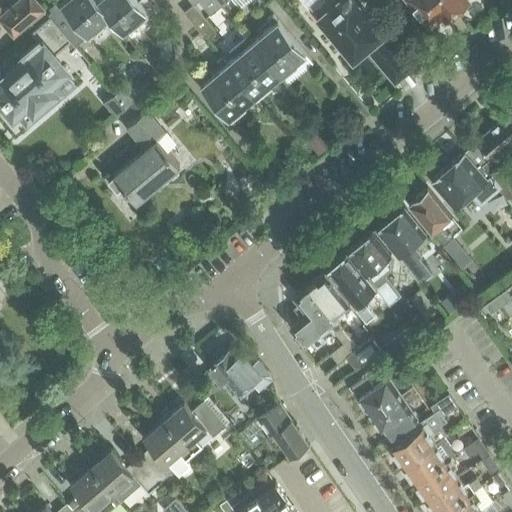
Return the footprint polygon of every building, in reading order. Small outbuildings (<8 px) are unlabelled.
[(36,0),(17,0),(0,14),(0,18),(14,35),(30,21),(33,25),(33,24),(46,13),(47,13),(36,0)] [(62,0),(48,12),(50,14),(75,44),(86,35),(87,36),(109,17),(110,16),(96,0),(62,0)] [(96,0),(110,16),(109,17),(122,32),(146,12),(136,0),(96,0)] [(216,0),(197,0),(210,14),(221,5),(216,0)] [(240,7),(233,0),(216,0),(221,5),(230,16),(240,7)] [(315,0),(309,5),(315,13),(317,11),(321,16),(316,20),(324,29),(326,27),(352,58),(365,47),(391,78),(397,74),(396,73),(407,63),(353,0),(315,0)] [(411,0),(430,22),(449,7),(452,10),(464,0),(411,0)] [(204,37),(214,28),(192,3),(182,11),(204,37)] [(6,75),(0,80),(0,95),(13,112),(28,100),(34,108),(55,90),(50,84),(56,78),(55,77),(63,70),(50,56),(57,50),(68,41),(73,47),(75,44),(50,14),(48,16),(46,13),(33,24),(35,26),(32,30),(39,38),(21,53),(25,58),(6,74),(6,75)] [(269,25),(251,40),(278,72),(277,72),(280,75),(306,53),(273,14),(265,21),(269,25)] [(251,40),(248,36),(242,41),(245,45),(226,61),(226,62),(252,93),(252,94),(254,97),(280,75),(277,72),(278,72),(251,40)] [(171,39),(160,40),(161,56),(172,55),(171,39)] [(226,61),(223,57),(215,63),(219,67),(200,84),(229,118),(254,97),(252,94),(252,93),(226,62),(226,61)] [(114,114),(138,95),(126,81),(103,100),(114,114)] [(135,202),(179,165),(157,138),(164,132),(145,109),(125,126),(143,147),(111,174),(113,176),(107,181),(116,192),(122,186),(135,202)] [(511,114),(509,111),(475,140),(490,157),(496,164),(487,172),(498,186),(508,198),(511,202),(511,167),(506,160),(511,154),(511,114)] [(317,125),(303,138),(318,154),(332,142),(317,125)] [(475,140),(430,178),(453,206),(472,191),(481,201),(498,186),(487,172),(496,164),(490,157),(475,140)] [(50,176),(39,163),(31,169),(43,183),(50,176)] [(407,201),(430,231),(441,245),(461,229),(450,215),(427,186),(407,201)] [(375,227),(397,254),(419,282),(432,272),(419,256),(421,254),(415,247),(421,241),(418,237),(424,232),(403,205),(375,227)] [(370,229),(345,249),(376,288),(388,303),(390,301),(397,296),(400,294),(384,274),(386,272),(388,270),(389,267),(389,265),(389,263),(389,261),(388,260),(388,258),(386,257),(390,254),(370,229)] [(460,243),(450,252),(462,267),(472,258),(460,243)] [(353,307),(376,288),(345,249),(344,250),(345,251),(324,268),(352,304),(351,305),(353,307)] [(348,307),(351,305),(352,304),(324,268),(306,282),(327,309),(326,309),(331,315),(345,304),(348,307)] [(322,313),(326,309),(327,309),(306,282),(291,294),(296,301),(291,305),(299,315),(289,323),(305,343),(330,323),(322,313)] [(503,290),(494,296),(501,305),(509,298),(503,290)] [(397,296),(390,301),(400,312),(406,307),(397,296)] [(489,313),(501,305),(494,296),(483,305),(489,313)] [(366,321),(374,314),(367,306),(359,312),(366,321)] [(407,325),(381,345),(390,358),(417,337),(407,325)] [(334,331),(343,342),(346,346),(353,341),(341,326),(334,331)] [(345,355),(355,369),(381,349),(370,335),(345,355)] [(356,345),(353,341),(346,346),(343,342),(329,353),(337,361),(356,345)] [(258,386),(270,376),(268,371),(257,357),(252,361),(236,343),(229,350),(226,347),(224,349),(221,346),(212,354),(215,357),(212,359),(213,361),(208,365),(216,373),(220,370),(237,390),(251,378),(258,386)] [(348,382),(356,393),(357,395),(356,399),(360,405),(364,405),(380,429),(384,427),(389,435),(415,417),(378,362),(348,382)] [(196,386),(186,395),(194,405),(205,396),(196,386)] [(182,400),(163,417),(192,451),(200,445),(193,436),(204,426),(212,435),(225,424),(203,399),(190,410),(182,400)] [(279,400),(258,415),(270,431),(290,417),(279,400)] [(402,464),(434,441),(446,433),(440,424),(446,420),(438,408),(424,418),(426,421),(390,446),(402,464)] [(151,443),(138,454),(160,479),(173,468),(179,475),(189,465),(184,459),(192,451),(163,417),(143,434),(151,443)] [(256,417),(239,431),(252,446),(268,432),(256,417)] [(270,431),(267,433),(277,447),(283,443),(290,453),(307,440),(290,417),(270,431)] [(477,450),(482,458),(489,453),(479,437),(464,447),(470,455),(477,450)] [(288,453),(285,456),(288,460),(309,446),(310,445),(307,440),(290,453),(288,453)] [(402,464),(413,480),(446,458),(434,441),(402,464)] [(147,491),(160,479),(138,454),(125,465),(109,447),(89,464),(119,498),(127,492),(120,483),(132,473),(147,491)] [(499,467),(489,453),(482,458),(483,459),(482,460),(491,473),(492,472),(499,467)] [(270,454),(262,459),(267,465),(274,460),(270,454)] [(413,480),(425,497),(457,475),(446,458),(413,480)] [(103,511),(111,505),(119,498),(89,464),(70,481),(77,490),(65,501),(74,511),(103,511)] [(499,467),(492,472),(500,485),(508,480),(499,467)] [(267,470),(227,498),(231,505),(272,476),(267,470)] [(463,484),(457,475),(425,497),(435,511),(439,511),(481,483),(476,475),(463,484)] [(298,511),(276,480),(238,506),(242,511),(298,511)] [(493,500),(481,483),(439,511),(475,511),(481,509),(493,500)] [(503,494),(511,507),(511,493),(509,489),(503,494)] [(74,511),(65,501),(52,511),(51,511),(44,504),(34,511),(74,511)]
